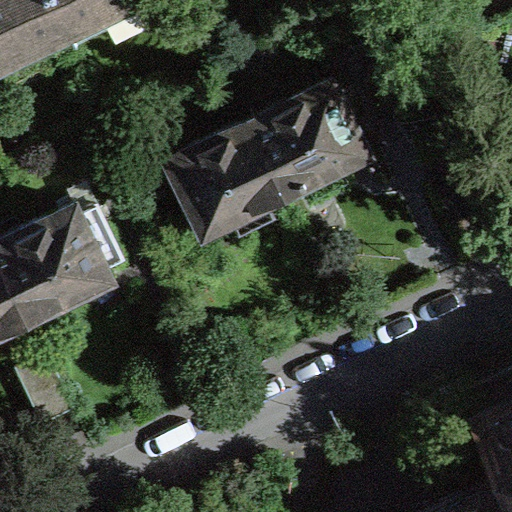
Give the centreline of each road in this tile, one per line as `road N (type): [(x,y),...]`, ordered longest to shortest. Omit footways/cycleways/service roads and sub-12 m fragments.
road 1 (residential): [(316,386),(54,511)]
road 2 (residential): [(511,290),(316,386)]
road 3 (residential): [(316,386),(319,431),(285,511)]
